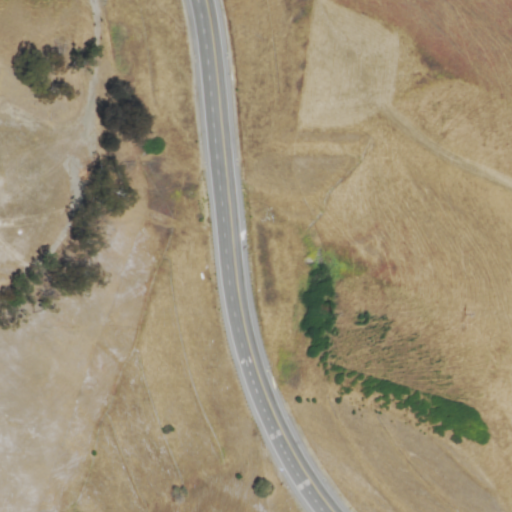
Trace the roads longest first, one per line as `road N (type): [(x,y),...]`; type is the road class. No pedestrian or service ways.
road 1 (secondary): [(204,0),(247,342)]
road 2 (secondary): [(247,342),(281,432),(334,511)]
